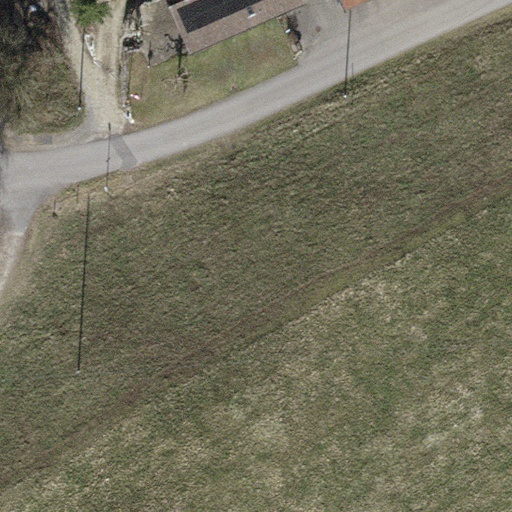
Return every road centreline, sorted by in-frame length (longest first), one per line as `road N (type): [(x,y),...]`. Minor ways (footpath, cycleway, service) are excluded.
road 1 (unclassified): [(0,171),(42,170),(210,125),(486,0)]
road 2 (track): [(42,170),(0,289)]
